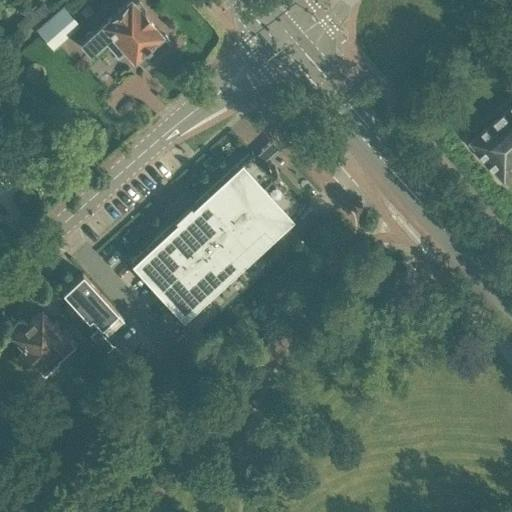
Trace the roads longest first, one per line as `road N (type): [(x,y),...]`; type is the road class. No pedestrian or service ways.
road 1 (tertiary): [(286,40),(156,141),(0,280)]
road 2 (primary): [(286,40),(511,297)]
